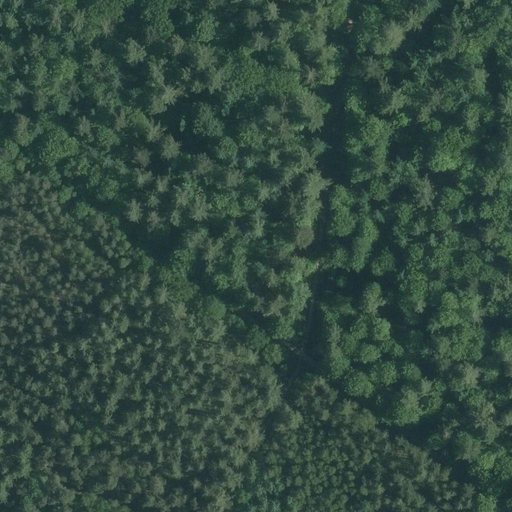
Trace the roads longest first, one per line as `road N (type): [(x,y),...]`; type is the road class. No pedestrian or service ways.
road 1 (track): [(0,128),(303,356)]
road 2 (track): [(303,356),(347,0)]
road 3 (track): [(303,356),(496,505)]
road 4 (track): [(120,0),(334,90)]
road 5 (track): [(217,511),(303,356)]
